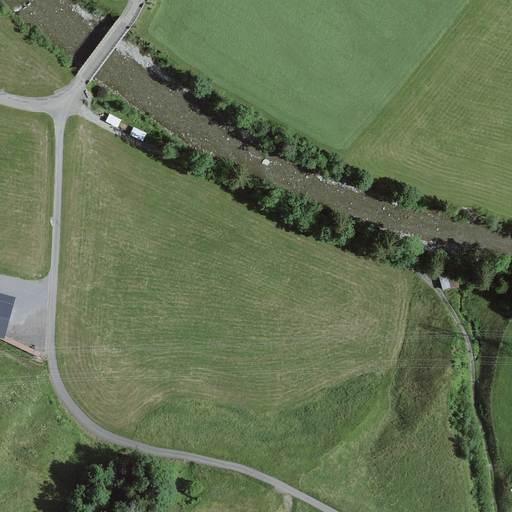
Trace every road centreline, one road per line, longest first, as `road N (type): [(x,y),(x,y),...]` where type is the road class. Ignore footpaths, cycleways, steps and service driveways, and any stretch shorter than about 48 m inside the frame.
road 1 (track): [(496,511),(469,351),(435,288),(66,97)]
road 2 (residential): [(135,0),(66,97),(0,97)]
